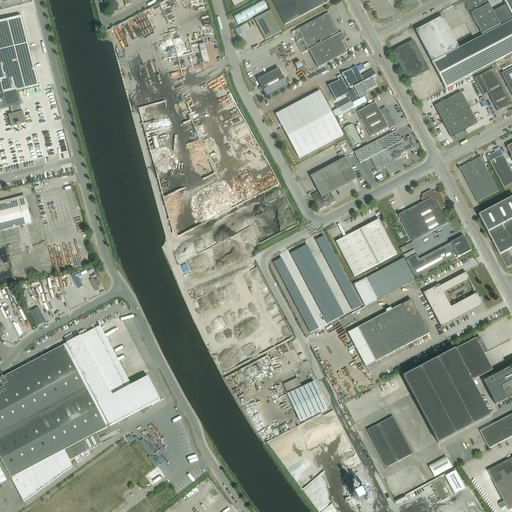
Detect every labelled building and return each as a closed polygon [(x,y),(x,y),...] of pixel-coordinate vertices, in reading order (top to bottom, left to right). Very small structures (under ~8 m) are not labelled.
[(113,0),(107,2),(110,12),(118,10),(115,0),(113,0)] [(182,0),(188,10),(193,7),(189,0),(182,0)] [(238,25),(268,9),(263,0),(261,0),(233,15),(238,25)] [(271,0),(285,25),(330,1),(330,0),(271,0)] [(442,17),(415,31),(432,63),(445,88),(511,53),(511,0),(502,0),(511,17),(511,20),(501,26),(500,25),(494,13),(489,4),(488,2),(486,0),(464,0),(470,12),(471,14),(476,23),(482,34),(483,36),(459,49),(442,17)] [(270,11),(254,20),(265,40),(281,32),(270,11)] [(346,35),(341,33),(338,35),(327,14),(292,32),(293,36),(294,35),(298,41),(296,42),(302,54),(308,50),(318,68),(347,53),(342,42),(344,41),(346,35)] [(22,17),(0,22),(0,109),(10,107),(12,115),(9,115),(8,115),(11,127),(12,127),(25,124),(26,124),(23,112),(19,113),(18,105),(21,105),(18,92),(31,89),(39,87),(22,17)] [(392,52),(407,82),(429,70),(413,40),(392,52)] [(199,45),(203,63),(206,64),(207,62),(209,62),(205,44),(199,45)] [(293,56),(298,53),(294,47),(289,50),(293,56)] [(179,63),(180,74),(188,73),(188,69),(186,69),(185,66),(182,66),(182,63),(179,63)] [(503,71),(511,67),(510,63),(502,68),(503,71)] [(349,89),(354,87),(360,99),(364,97),(368,95),(367,92),(377,86),(373,77),(376,75),(373,70),(361,76),(359,72),(356,67),(351,69),(341,74),(349,89)] [(511,68),(501,74),(511,94),(511,68)] [(257,80),(267,98),(288,86),(278,69),(257,80)] [(511,103),(497,78),(493,70),(475,79),(483,95),(488,93),(497,110),(511,103)] [(328,86),(336,100),(349,93),(340,76),(337,77),(339,81),(328,86)] [(149,82),(149,87),(136,87),(137,96),(141,96),(141,93),(153,92),(153,82),(149,82)] [(320,91),(275,115),(299,159),(343,135),(320,91)] [(451,137),(477,123),(461,92),(434,106),(451,137)] [(360,99),(351,104),(353,108),(367,101),(364,97),(360,99)] [(351,104),(348,98),(335,105),(337,109),(333,112),(336,118),(353,108),(351,104)] [(388,129),(395,126),(385,107),(379,111),(375,103),(357,112),(370,137),(388,128),(388,129)] [(343,129),(352,147),(362,142),(353,124),(343,129)] [(383,138),(354,153),(360,164),(370,158),(377,172),(382,169),(383,171),(386,170),(389,176),(400,170),(395,160),(401,157),(400,154),(410,150),(410,151),(415,148),(412,142),(413,141),(409,135),(402,139),(397,131),(383,138)] [(511,171),(501,150),(487,157),(503,188),(511,183),(511,171)] [(480,201),(499,191),(482,159),(481,156),(462,166),(468,177),(465,179),(477,203),(480,201)] [(311,196),(319,210),(335,202),(331,193),(357,179),(346,158),(310,177),(318,192),(311,196)] [(423,202),(407,210),(398,215),(412,242),(421,237),(448,223),(441,210),(445,208),(444,207),(445,205),(446,204),(440,193),(439,194),(431,191),(430,190),(422,195),(423,196),(422,198),(421,199),(423,202)] [(507,268),(510,267),(511,265),(511,256),(509,250),(511,248),(511,197),(478,215),(507,268)] [(0,231),(33,222),(26,198),(0,204),(0,231)] [(354,277),(397,254),(379,220),(336,242),(354,277)] [(471,251),(464,236),(419,260),(416,254),(405,260),(416,280),(471,251)] [(324,237),(316,241),(318,245),(326,241),(324,237)] [(326,241),(318,245),(321,250),(329,246),(326,241)] [(307,246),(299,250),(304,259),(311,255),(307,246)] [(329,246),(321,250),(323,254),(331,250),(329,246)] [(299,250),(291,254),(296,263),(304,259),(299,250)] [(331,250),(323,254),(325,259),(333,255),(331,250)] [(311,255),(304,259),(306,263),(314,259),(311,255)] [(333,255),(325,259),(328,263),(336,259),(333,255)] [(276,267),(284,263),(282,258),(273,263),(276,267)] [(404,258),(366,278),(353,284),(365,306),(378,300),(415,280),(404,258)] [(304,259),(296,263),(298,267),(306,263),(304,259)] [(314,259),(306,263),(308,268),(316,264),(314,259)] [(336,259),(328,263),(330,268),(338,264),(336,259)] [(278,272),(286,267),(284,263),(276,267),(278,272)] [(306,263),(298,267),(300,272),(308,268),(306,263)] [(316,264),(308,268),(311,272),(318,268),(316,264)] [(338,264),(330,268),(333,272),(340,268),(338,264)] [(286,267),(278,272),(280,276),(289,272),(286,267)] [(308,268),(300,272),(303,276),(311,272),(308,268)] [(318,268),(311,272),(313,277),(321,273),(318,268)] [(340,268),(333,272),(336,278),(344,274),(340,268)] [(280,276),(283,281),(291,276),(289,272),(280,276)] [(311,272),(303,276),(305,281),(313,277),(311,272)] [(321,273),(313,277),(315,281),(323,277),(321,273)] [(423,293),(441,327),(483,305),(474,287),(473,287),(477,293),(451,307),(444,293),(470,280),(466,273),(435,289),(435,287),(434,287),(428,291),(423,293)] [(344,274),(336,278),(338,283),(346,279),(344,274)] [(293,281),(291,276),(283,281),(285,285),(293,281)] [(313,277),(305,281),(308,285),(315,281),(313,277)] [(323,277),(315,281),(319,288),(326,283),(323,277)] [(346,279),(338,283),(341,287),(348,283),(346,279)] [(288,290),(296,285),(293,281),(285,285),(288,290)] [(315,281),(308,285),(311,292),(319,288),(315,281)] [(326,283),(319,288),(321,292),(329,288),(326,283)] [(348,283),(341,287),(343,292),(351,288),(348,283)] [(296,285),(288,290),(290,294),(298,290),(296,285)] [(319,288),(311,292),(313,296),(321,292),(319,288)] [(329,288),(321,292),(323,296),(331,292),(329,288)] [(351,288),(343,292),(345,296),(353,292),(351,288)] [(302,297),(298,290),(290,294),(294,302),(302,297)] [(321,292),(313,296),(316,301),(323,296),(321,292)] [(331,292),(323,296),(326,301),(334,297),(331,292)] [(353,292),(345,296),(348,301),(356,297),(353,292)] [(323,296),(316,301),(318,305),(326,301),(323,296)] [(296,306),(305,302),(302,297),(294,302),(296,306)] [(334,297),(326,301),(328,304),(328,305),(336,301),(335,300),(334,297)] [(356,297),(348,301),(350,305),(358,301),(356,297)] [(348,333),(366,366),(430,333),(412,299),(348,333)] [(326,301),(318,305),(320,308),(320,310),(328,305),(328,304),(326,301)] [(336,301),(328,305),(330,310),(338,306),(336,301)] [(358,301),(350,305),(352,310),(360,306),(358,301)] [(299,311),(307,306),(305,302),(296,306),(299,311)] [(328,305),(320,310),(323,314),(330,310),(328,305)] [(301,315),(309,311),(307,306),(299,311),(301,315)] [(338,306),(330,310),(333,314),(341,310),(338,306)] [(330,310),(323,314),(325,319),(333,314),(330,310)] [(341,310),(333,314),(335,319),(343,315),(341,310)] [(301,315),(303,320),(312,315),(309,311),(301,315)] [(333,314),(325,319),(327,323),(335,319),(333,314)] [(312,315),(303,320),(306,324),(314,320),(312,315)] [(306,324),(308,329),(316,324),(314,320),(306,324)] [(319,329),(316,324),(308,329),(311,333),(319,329)] [(107,428),(160,400),(148,377),(131,385),(100,326),(64,345),(107,428)] [(73,336),(71,333),(65,337),(67,342),(85,333),(83,330),(73,336)] [(476,339),(403,377),(438,444),(456,434),(490,416),(472,381),(493,370),(492,370),(475,339),(476,339)] [(0,380),(3,387),(0,388),(0,470),(5,468),(11,478),(24,502),(73,467),(69,462),(74,459),(77,464),(90,454),(88,451),(97,447),(92,436),(107,428),(64,345),(21,368),(0,378),(0,380)] [(511,366),(483,382),(495,404),(507,398),(501,387),(511,381),(511,366)] [(287,394),(302,388),(297,378),(283,385),(287,394)] [(287,394),(300,422),(327,409),(314,382),(302,388),(287,394)] [(489,449),(511,436),(511,414),(480,431),(489,449)] [(410,455),(408,450),(395,457),(397,462),(410,455)] [(428,466),(433,476),(451,467),(445,457),(435,462),(433,457),(426,460),(429,466),(428,466)] [(511,457),(487,471),(508,511),(511,509),(511,457)] [(0,484),(3,483),(11,478),(5,468),(0,470),(0,484)] [(456,471),(445,476),(455,494),(465,488),(456,471)] [(357,485),(352,487),(355,493),(354,494),(358,501),(365,497),(367,501),(371,498),(364,485),(359,487),(357,485)]
